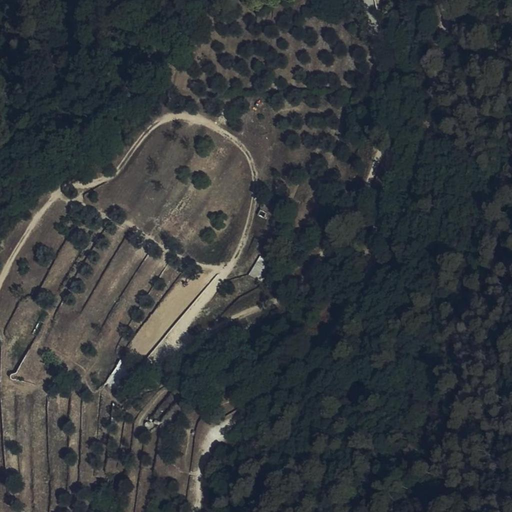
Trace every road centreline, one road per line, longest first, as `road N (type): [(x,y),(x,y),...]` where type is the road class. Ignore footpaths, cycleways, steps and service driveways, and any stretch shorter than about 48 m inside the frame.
road 1 (track): [(332,335),(373,264),(388,145),(299,287),(183,343),(183,327),(224,274)]
road 2 (track): [(224,274),(245,235),(255,191),(251,159),(222,132),(198,120),(161,119),(112,177),(65,186)]
road 3 (track): [(441,0),(434,116),(413,209),(385,280)]
road 4 (track): [(198,511),(214,436),(332,335)]
road 5 (track): [(388,145),(389,84),(366,0)]
